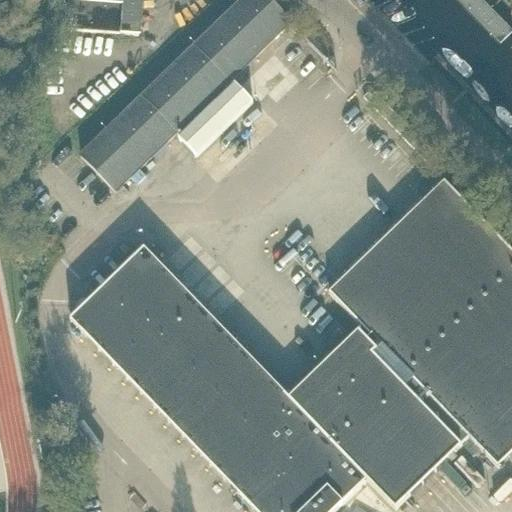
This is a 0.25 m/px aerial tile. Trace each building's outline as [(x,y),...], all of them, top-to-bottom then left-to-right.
[(140,0),(139,0),(9,0),(38,30),(139,37),(140,0)] [(196,119),(214,101),(293,25),(268,0),(246,0),(82,159),(117,195),(196,119)] [(217,105),(214,101),(196,119),(199,122),(180,140),(198,159),(254,105),(236,86),(217,105)] [(365,99),(437,173),(443,168),(371,94),(365,99)] [(146,251),(85,310),(72,322),(72,324),(73,324),(86,337),(86,338),(87,338),(100,351),(100,352),(101,352),(114,365),(113,367),(115,367),(128,380),(127,381),(129,381),(142,394),(141,394),(141,395),(143,395),(155,408),(155,410),(157,410),(169,423),(169,424),(171,424),(183,437),(183,439),(185,438),(197,451),(197,453),(198,453),(211,466),(211,467),(212,467),(225,480),(225,482),(226,482),(239,494),(239,495),(239,496),(240,496),(253,509),(253,510),(254,510),(255,511),(338,511),(368,483),(396,511),(470,440),(498,469),(500,470),(500,468),(511,456),(511,252),(446,184),(444,184),(444,185),(427,202),(425,202),(425,204),(408,220),(406,220),(406,222),(389,239),(387,239),(387,241),(370,257),(368,257),(368,259),(351,275),(349,275),(349,277),(332,294),(330,294),(330,295),(363,330),(360,333),(320,372),(324,379),(317,385),(312,380),(290,401),(286,396),(286,395),(285,395),(272,382),(272,380),(271,380),(258,367),(258,366),(257,366),(244,353),(244,351),(243,351),(230,339),(231,337),(229,337),(216,324),(217,324),(217,323),(215,323),(203,310),(203,308),(201,308),(189,296),(189,295),(189,294),(187,294),(175,281),(175,280),(174,280),(161,267),(161,265),(160,265),(147,253),(147,252),(147,251),(146,251)]
